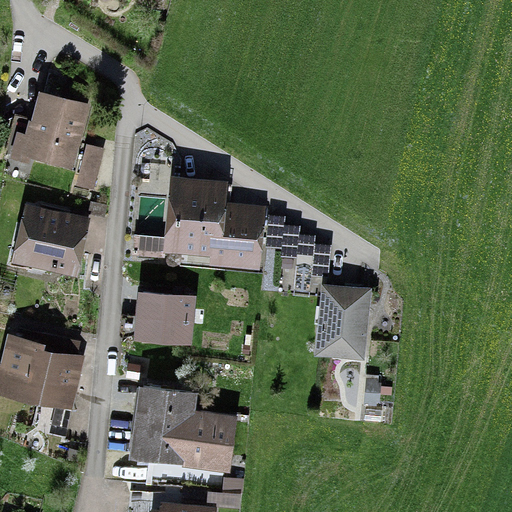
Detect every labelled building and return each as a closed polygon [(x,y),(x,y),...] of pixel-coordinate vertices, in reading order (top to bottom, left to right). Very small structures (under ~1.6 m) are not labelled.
[(29,152),(69,162),(84,104),(44,93),(33,131),(18,126),(12,150),(15,151),(14,156),(27,159),(29,152)] [(101,148),(89,145),(79,182),(92,185),(101,148)] [(222,183),(178,179),(172,245),(214,249),(213,259),(254,263),(259,219),(219,215),(222,183)] [(83,219),(31,207),(20,256),(72,268),(83,219)] [(282,246),(281,254),(297,256),(297,264),(312,265),(312,273),(328,275),(330,248),(315,246),(316,238),(300,237),(301,229),(285,227),(286,219),(269,218),(266,245),(282,246)] [(164,254),(165,239),(136,236),(136,234),(135,234),(134,251),(164,254)] [(362,355),(368,289),(325,284),(318,350),(362,355)] [(187,338),(191,295),(143,291),(141,314),(139,334),(187,338)] [(73,404),(63,401),(74,356),(67,354),(71,339),(42,332),(40,342),(13,335),(1,387),(60,401),(55,425),(67,428),(73,404)] [(377,383),(364,381),(362,403),(374,405),(377,383)] [(143,384),(134,451),(161,454),(184,458),(193,391),(143,384)] [(231,418),(198,413),(192,458),(225,463),(231,418)]
